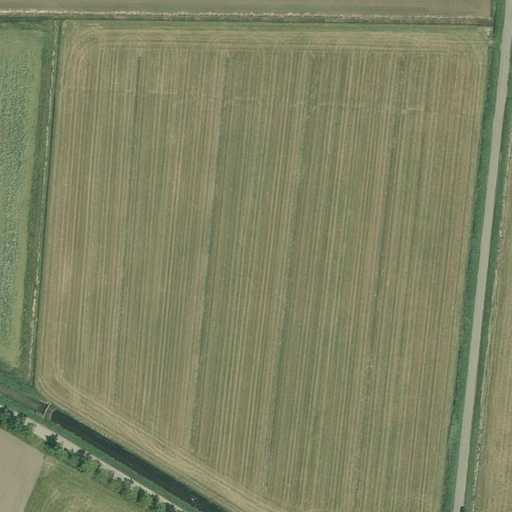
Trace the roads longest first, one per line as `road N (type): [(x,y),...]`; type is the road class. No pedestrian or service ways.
road 1 (unclassified): [(459,511),(511,0)]
road 2 (unclassified): [(174,511),(0,412)]
